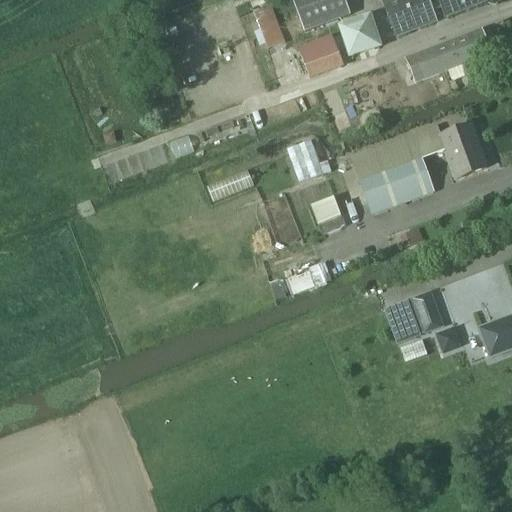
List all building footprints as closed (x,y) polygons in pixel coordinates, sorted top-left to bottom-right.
[(292,0),(305,33),(350,16),(343,0),(292,0)] [(486,3),(485,0),(380,0),(396,38),(436,23),(432,13),(441,10),(445,19),(486,3)] [(268,50),(285,44),(271,7),(254,13),(268,50)] [(371,16),(338,26),(349,60),(382,49),(371,16)] [(416,85),(490,55),(481,31),(406,61),(416,85)] [(330,44),(297,55),(307,88),(340,78),(330,44)] [(487,169),(472,126),(440,138),(437,128),(351,159),(371,216),(434,194),(421,159),(445,151),(456,180),(487,169)] [(334,199),(312,208),(318,225),(321,224),(325,235),(345,228),(341,217),(334,199)] [(310,270),(317,290),(333,284),(326,264),(310,270)] [(427,308),(423,297),(408,303),(421,337),(444,328),(435,305),(427,308)] [(511,319),(478,332),(489,361),(511,352),(511,319)] [(436,338),(443,356),(462,349),(455,331),(436,338)]
